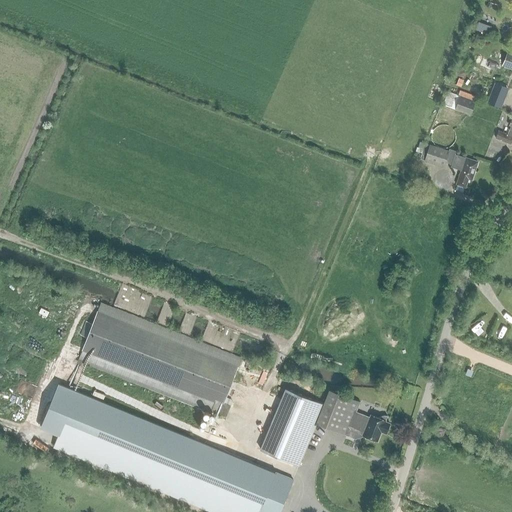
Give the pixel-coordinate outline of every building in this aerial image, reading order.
[(485,24),(482,32),(489,34),(492,26),(485,24)] [(511,53),(507,52),(502,65),(511,69),(511,53)] [(479,66),(495,72),(498,65),(476,56),(474,62),(480,64),(479,66)] [(501,100),(506,87),(495,83),(490,96),(501,100)] [(471,114),(475,102),(460,96),(455,107),(471,114)] [(498,131),(495,138),(511,144),(511,140),(511,118),(511,119),(509,125),(511,126),(507,135),(498,131)] [(431,163),(432,160),(445,165),(445,162),(449,151),(448,151),(430,145),(424,161),(431,163)] [(468,178),(471,179),(472,177),(473,177),(474,173),(473,173),(477,162),(465,158),(464,158),(455,155),(451,165),(451,166),(461,169),(459,174),(459,175),(456,183),(465,186),(468,178)] [(217,412),(226,416),(232,401),(225,398),(241,358),(100,303),(78,359),(216,413),(217,412)] [(212,511),(278,511),(292,479),(57,383),(34,439),(212,511)] [(378,418),(370,415),(369,418),(355,412),(359,402),(329,390),(316,422),(346,435),(349,425),(363,431),(362,435),(376,441),(380,432),(385,434),(389,424),(384,422),(387,417),(383,416),(381,417),(378,418)]
